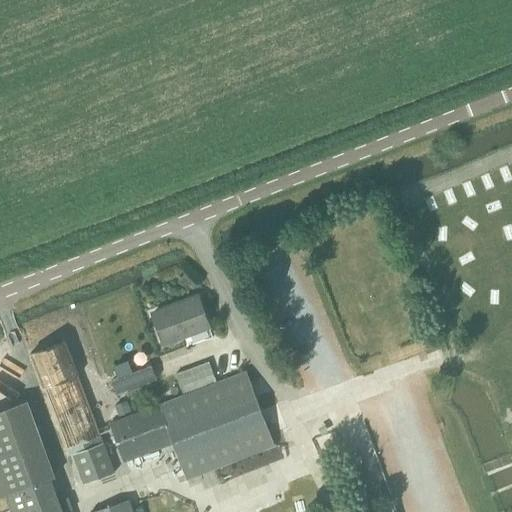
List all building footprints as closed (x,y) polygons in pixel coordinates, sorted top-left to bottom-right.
[(163,346),(210,329),(198,297),(152,314),(163,346)] [(52,392),(58,411),(83,403),(76,384),(78,383),(65,344),(37,353),(50,393),(52,392)] [(185,396),(110,425),(124,463),(172,445),(186,480),(275,446),(247,373),(185,396)] [(26,401),(0,410),(0,496),(5,495),(11,511),(62,511),(50,478),(53,477),(26,401)] [(118,417),(131,413),(128,402),(115,407),(118,417)] [(83,485),(114,473),(103,444),(72,456),(83,485)] [(133,511),(129,500),(92,511),(133,511)]
